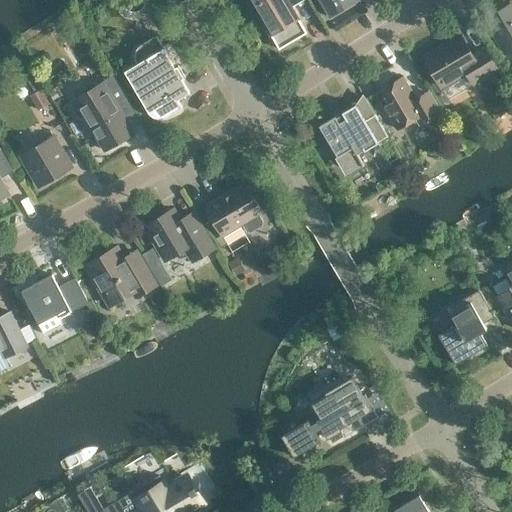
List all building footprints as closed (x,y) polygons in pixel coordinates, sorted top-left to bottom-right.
[(292,8),(304,0),(249,0),(279,49),(307,33),(292,8)] [(319,0),(330,17),(359,0),(319,0)] [(511,4),(511,3),(485,19),(506,53),(511,49),(511,4)] [(165,117),(182,107),(178,100),(190,92),(182,79),(185,78),(178,66),(175,67),(156,35),(139,46),(136,50),(135,55),(135,61),(137,64),(125,71),(149,113),(154,117),(159,118),(165,117)] [(473,56),(461,37),(424,59),(440,86),(465,71),(473,84),(497,70),(485,49),(473,56)] [(91,40),(83,45),(89,55),(98,50),(91,40)] [(126,122),(138,114),(114,74),(100,83),(102,84),(76,100),(105,151),(133,134),(126,122)] [(34,77),(28,80),(36,94),(42,90),(34,77)] [(415,100),(402,77),(399,79),(395,77),(389,80),(389,85),(376,93),(398,129),(417,118),(421,124),(439,113),(427,92),(415,100)] [(36,94),(30,97),(39,111),(51,104),(42,90),(36,94)] [(387,138),(388,137),(375,114),(374,114),(374,115),(365,121),(355,105),(342,113),(343,114),(336,118),(335,116),(320,126),(338,156),(347,170),(361,161),(363,166),(364,165),(358,154),(364,150),(365,151),(378,143),(378,142),(387,137),(387,138)] [(39,187),(72,167),(53,136),(21,156),(39,187)] [(0,151),(1,150),(0,148),(0,198),(9,193),(0,178),(0,151)] [(205,205),(224,237),(243,226),(246,232),(251,233),(262,226),(263,221),(259,214),(262,212),(245,184),(222,198),(221,196),(205,205)] [(173,209),(145,226),(166,260),(177,253),(179,256),(183,257),(193,251),(197,258),(213,249),(196,219),(186,224),(182,223),(173,209)] [(116,248),(87,265),(101,288),(100,291),(105,301),(109,302),(110,305),(123,298),(125,298),(135,293),(137,296),(155,285),(140,260),(127,267),(116,248)] [(237,256),(227,262),(236,277),(246,271),(237,256)] [(511,265),(504,270),(511,282),(511,286),(497,295),(511,320),(511,265)] [(52,274),(22,290),(44,334),(62,325),(59,318),(89,303),(76,278),(59,287),(52,274)] [(488,345),(481,332),(487,328),(484,323),(495,317),(479,290),(451,306),(454,311),(449,314),(455,325),(439,334),(456,363),(474,353),(476,355),(488,348),(486,346),(488,345)] [(28,346),(14,317),(11,312),(10,312),(13,318),(4,322),(3,320),(0,319),(0,348),(0,349),(5,357),(28,346)] [(335,322),(325,328),(334,341),(343,336),(335,322)] [(309,419),(282,435),(294,456),(321,440),(316,431),(321,428),(327,439),(342,430),(340,428),(357,418),(362,427),(378,417),(365,394),(363,395),(352,377),(325,393),(326,395),(312,403),(320,418),(316,420),(317,421),(311,424),(309,419)] [(182,511),(165,484),(147,495),(146,494),(143,496),(144,497),(135,502),(141,511),(182,511)] [(429,511),(420,495),(401,506),(395,510),(396,511),(429,511)]
